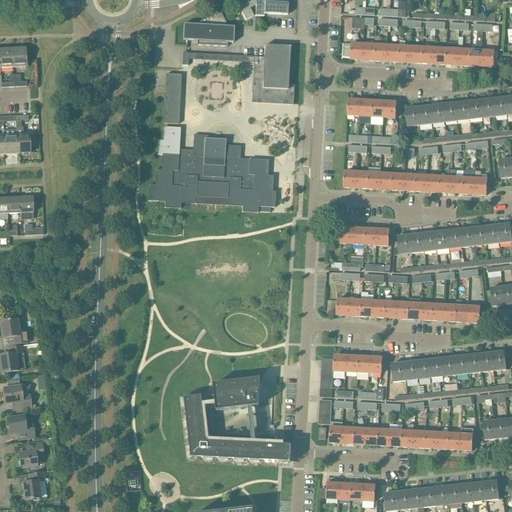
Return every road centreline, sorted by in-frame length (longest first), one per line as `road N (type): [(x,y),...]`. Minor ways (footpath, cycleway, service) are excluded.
road 1 (tertiary): [(96,501),(107,83)]
road 2 (residential): [(483,340),(391,339),(376,329),(307,325)]
road 3 (residential): [(452,211),(402,212),(386,200),(313,197)]
road 4 (residential): [(300,453),(307,325)]
road 5 (residential): [(307,325),(313,197)]
road 6 (residential): [(321,70),(313,197)]
road 7 (residential): [(441,85),(321,70)]
